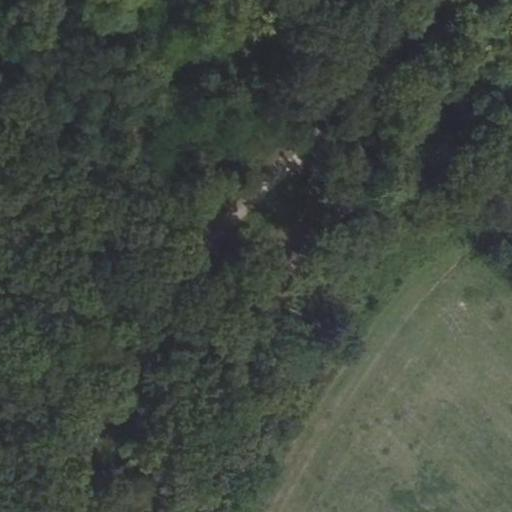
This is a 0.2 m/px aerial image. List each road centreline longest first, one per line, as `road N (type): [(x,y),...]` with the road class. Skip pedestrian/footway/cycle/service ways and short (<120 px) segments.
road 1 (track): [(450,0),(355,111),(237,210),(184,269),(153,314),(58,511)]
road 2 (track): [(511,224),(446,264),(397,310),(280,511)]
